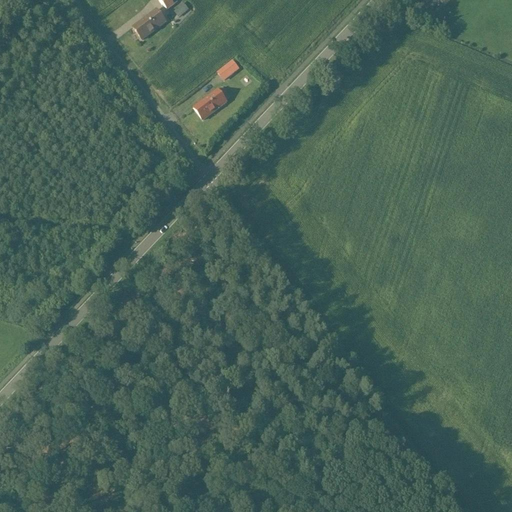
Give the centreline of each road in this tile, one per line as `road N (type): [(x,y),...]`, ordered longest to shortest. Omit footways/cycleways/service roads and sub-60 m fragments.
road 1 (unclassified): [(208,181),(461,511)]
road 2 (unclassified): [(0,399),(208,181)]
road 3 (unclassified): [(208,181),(378,0)]
road 4 (unclassified): [(72,0),(208,181)]
